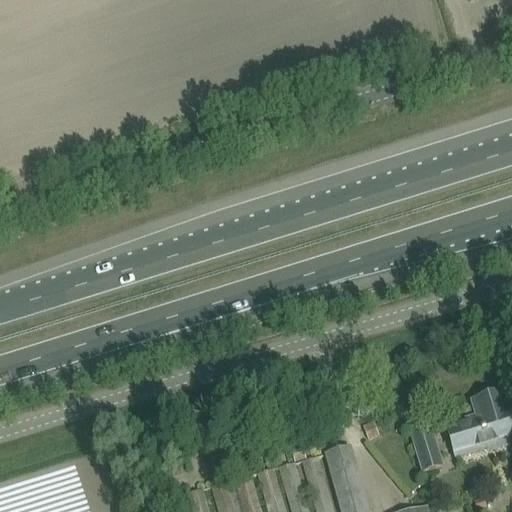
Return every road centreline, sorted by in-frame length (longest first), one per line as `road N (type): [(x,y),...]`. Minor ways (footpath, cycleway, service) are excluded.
road 1 (unclassified): [(0,212),(511,50)]
road 2 (motorway): [(511,151),(0,310)]
road 3 (motorway): [(0,368),(511,209)]
road 4 (unclassified): [(511,292),(0,441)]
